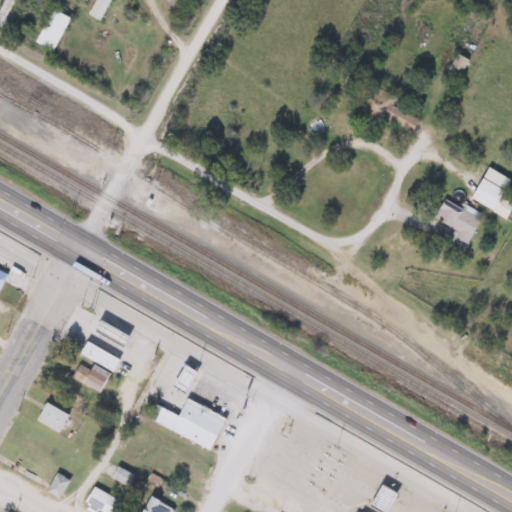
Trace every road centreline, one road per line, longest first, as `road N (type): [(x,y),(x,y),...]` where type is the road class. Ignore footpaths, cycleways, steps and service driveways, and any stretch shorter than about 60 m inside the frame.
road 1 (residential): [(0,50),(324,240),(347,240),(365,228),(423,140)]
road 2 (trunk): [(80,249),(511,497)]
road 3 (residential): [(109,198),(220,0)]
road 4 (residential): [(511,97),(423,140),(511,189)]
road 5 (secondary): [(0,393),(80,249)]
road 6 (residential): [(209,511),(289,368)]
